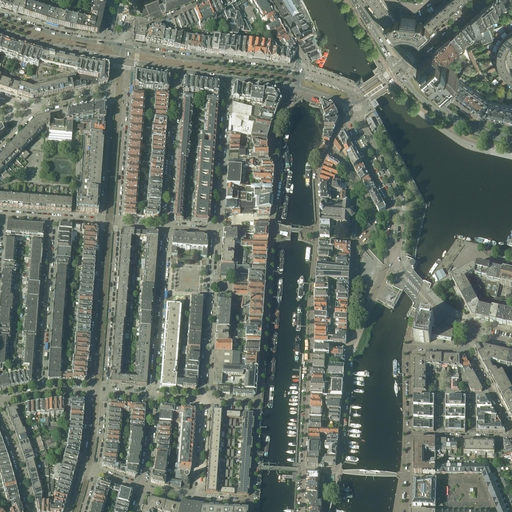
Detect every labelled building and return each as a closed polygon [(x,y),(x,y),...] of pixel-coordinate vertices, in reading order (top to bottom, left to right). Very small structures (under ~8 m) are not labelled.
[(3,0),(1,8),(6,10),(9,0),(3,0)] [(9,0),(6,10),(12,12),(15,0),(9,0)] [(15,0),(12,12),(17,14),(21,0),(15,0)] [(23,16),(27,1),(27,0),(26,0),(24,0),(24,1),(22,0),(21,0),(17,14),(23,16)] [(27,0),(27,1),(23,16),(29,18),(33,2),(27,0)] [(45,0),(46,1),(44,6),(50,8),(62,11),(62,10),(63,6),(64,3),(59,2),(58,5),(51,3),(52,0),(45,0)] [(144,15),(181,0),(142,0),(142,5),(143,8),(141,8),(140,12),(143,12),(144,15)] [(223,10),(219,1),(219,0),(210,5),(216,19),(220,28),(226,27),(228,27),(228,25),(228,22),(223,10)] [(224,0),(219,0),(219,1),(223,10),(228,8),(224,0)] [(264,0),(255,6),(257,10),(256,11),(257,13),(268,6),(265,2),(264,0)] [(310,25),(310,24),(312,23),(311,21),(312,20),(304,5),(302,0),(275,0),(282,10),(282,11),(285,15),(288,14),(289,15),(286,17),(291,25),(296,33),(310,25)] [(396,18),(389,8),(383,0),(367,0),(372,6),(393,37),(395,36),(396,35),(397,34),(399,34),(400,33),(402,33),(403,33),(405,33),(407,33),(408,18),(401,17),(401,18),(396,18)] [(420,40),(464,0),(445,0),(422,21),(421,21),(417,20),(417,19),(408,18),(407,33),(409,33),(411,34),(412,34),(414,35),(415,35),(416,36),(418,37),(419,38),(420,40)] [(493,0),(490,3),(496,17),(500,15),(498,11),(493,0)] [(498,0),(493,0),(498,11),(501,10),(502,13),(504,12),(502,8),(498,0)] [(504,0),(498,0),(502,8),(504,7),(505,9),(508,9),(506,4),(504,0)] [(39,4),(33,2),(29,18),(35,19),(39,4)] [(496,18),(496,17),(490,3),(487,6),(492,20),(496,18)] [(41,21),(44,6),(39,4),(35,19),(41,21)] [(210,5),(203,8),(208,22),(216,19),(210,5)] [(50,8),(44,6),(41,21),(47,23),(50,8)] [(74,14),(75,9),(74,9),(75,7),(69,6),(68,12),(64,28),(70,29),(74,14)] [(249,31),(245,22),(241,14),(238,8),(235,9),(233,10),(231,6),(228,8),(223,10),(228,22),(228,25),(228,27),(227,33),(226,37),(226,40),(237,41),(239,31),(250,32),(251,31),(249,31)] [(268,6),(257,13),(258,14),(259,14),(261,16),(270,10),(268,6)] [(495,27),(492,20),(487,6),(482,11),(487,23),(489,29),(495,27)] [(62,11),(50,8),(47,23),(58,26),(62,11)] [(203,8),(194,12),(199,24),(200,26),(208,22),(203,8)] [(261,20),(272,13),(270,10),(261,16),(261,17),(260,18),(261,20)] [(68,12),(62,11),(58,26),(64,28),(68,12)] [(494,40),(489,29),(487,23),(482,11),(477,15),(488,42),(494,40)] [(194,13),(190,14),(195,26),(199,24),(194,12),(194,13)] [(263,24),(275,17),(272,13),(261,20),(263,24)] [(79,15),(74,14),(70,29),(76,31),(79,15)] [(190,14),(186,16),(191,27),(195,26),(190,14)] [(80,15),(79,15),(76,31),(82,32),(85,16),(80,15)] [(99,33),(102,19),(102,18),(91,17),(90,16),(90,15),(86,15),(85,16),(82,32),(83,32),(84,32),(85,32),(97,34),(99,33)] [(477,15),(472,19),(478,33),(483,45),(488,42),(477,15)] [(104,33),(103,41),(76,37),(73,57),(107,63),(107,62),(149,69),(149,67),(234,80),(236,62),(151,50),(152,48),(115,43),(116,35),(118,26),(114,26),(116,18),(108,16),(104,33)] [(186,16),(182,18),(186,28),(188,32),(189,32),(188,29),(191,27),(186,16)] [(278,22),(275,17),(263,24),(266,29),(269,28),(278,23),(278,22)] [(182,18),(177,19),(182,30),(186,28),(182,18)] [(182,31),(182,30),(177,19),(174,21),(177,32),(183,33),(182,31)] [(220,28),(216,19),(208,22),(200,26),(202,30),(204,30),(209,30),(215,29),(217,29),(220,28)] [(472,19),(468,23),(477,34),(478,33),(472,19)] [(174,21),(172,22),(171,32),(168,47),(174,48),(176,35),(177,32),(174,21)] [(166,24),(163,46),(168,47),(171,32),(172,22),(166,24)] [(271,34),(281,28),(278,23),(269,28),(266,29),(270,35),(271,34)] [(468,23),(464,26),(475,39),(477,37),(475,35),(477,34),(468,23)] [(166,24),(160,27),(157,45),(163,46),(166,24)] [(310,25),(296,33),(302,42),(305,40),(303,36),(314,30),(311,24),(310,25)] [(464,26),(461,29),(470,40),(472,38),(474,40),(473,40),(475,41),(476,40),(475,39),(464,26)] [(160,27),(154,29),(151,44),(157,45),(160,27)] [(281,28),(271,34),(274,37),(283,32),(281,28)] [(154,29),(147,32),(144,43),(151,44),(154,29)] [(461,29),(458,32),(468,44),(470,43),(469,41),(470,40),(461,29)] [(140,31),(137,30),(135,41),(144,43),(147,32),(146,32),(141,31),(140,31)] [(183,33),(177,32),(176,35),(174,48),(180,49),(182,36),(183,33)] [(218,55),(220,39),(220,35),(220,33),(214,32),(214,38),(213,39),(212,54),(218,55)] [(283,32),(274,37),(276,41),(285,35),(283,32)] [(458,32),(454,35),(465,47),(467,46),(467,47),(469,45),(468,44),(458,32)] [(511,39),(508,33),(502,39),(510,46),(511,44),(511,39)] [(220,35),(220,39),(218,55),(224,56),(226,40),(226,37),(221,37),(221,36),(220,35)] [(283,42),(288,39),(286,35),(285,35),(276,41),(274,42),(275,43),(277,42),(279,44),(283,42)] [(454,35),(450,38),(470,61),(471,62),(472,62),(468,51),(465,47),(454,35)] [(305,40),(302,42),(304,47),(314,42),(311,37),(305,40)] [(450,38),(447,41),(465,62),(470,61),(450,38)] [(510,46),(502,39),(498,45),(508,50),(508,49),(509,48),(510,47),(510,46)] [(237,41),(226,40),(224,56),(235,57),(237,41)] [(10,43),(5,41),(0,53),(6,56),(10,43)] [(465,62),(447,41),(436,51),(446,63),(448,61),(449,62),(453,58),(460,66),(468,65),(465,62)] [(314,42),(304,47),(307,51),(316,46),(314,42)] [(15,45),(10,43),(6,56),(11,57),(15,45)] [(294,49),(290,43),(285,46),(280,49),(286,53),(294,49)] [(267,45),(261,44),(259,60),(265,60),(267,45)] [(316,46),(307,51),(310,57),(315,55),(316,56),(320,55),(321,52),(321,51),(321,50),(319,44),(316,46)] [(21,47),(15,45),(11,57),(17,59),(21,47)] [(508,50),(498,45),(495,53),(506,55),(506,54),(507,53),(507,52),(507,51),(508,50)] [(21,63),(26,48),(21,47),(17,59),(15,63),(21,65),(21,63)] [(274,47),(273,47),(271,61),(279,62),(280,49),(279,50),(276,49),(274,47)] [(32,50),(26,48),(21,63),(27,65),(32,50)] [(286,53),(285,63),(290,63),(296,53),(294,49),(286,53)] [(32,66),(37,52),(32,50),(27,65),(32,66)] [(469,51),(479,76),(481,75),(471,50),(469,51)] [(459,78),(451,69),(446,63),(436,51),(435,52),(421,64),(417,68),(425,77),(427,75),(434,83),(436,81),(439,84),(443,89),(445,87),(449,91),(451,89),(459,78)] [(38,66),(42,53),(37,52),(32,66),(37,68),(38,66)] [(76,81),(77,75),(80,62),(68,59),(60,58),(55,57),(48,55),(42,53),(38,66),(37,68),(40,69),(37,76),(38,79),(34,80),(24,76),(21,85),(17,95),(29,99),(32,100),(36,99),(74,91),(72,84),(71,80),(76,81)] [(506,60),(495,60),(497,68),(507,64),(507,63),(506,62),(506,61),(506,60)] [(85,63),(80,62),(77,75),(82,76),(85,63)] [(91,64),(85,63),(82,76),(88,77),(91,64)] [(98,78),(101,65),(96,64),(93,78),(92,83),(92,86),(96,85),(98,80),(98,78)] [(507,64),(497,68),(500,75),(509,69),(509,68),(508,67),(508,66),(507,64)] [(108,75),(108,72),(109,68),(108,67),(101,65),(98,78),(98,80),(96,85),(99,85),(100,81),(100,79),(102,75),(108,75)] [(509,69),(500,75),(505,81),(511,72),(511,71),(511,72),(511,71),(510,70),(509,69)] [(140,72),(135,72),(133,73),(133,86),(132,95),(138,95),(139,88),(140,72)] [(108,81),(108,75),(102,75),(100,79),(100,81),(99,85),(106,83),(108,81)] [(7,91),(11,81),(6,79),(2,89),(7,91)] [(456,93),(464,82),(459,79),(452,90),(456,93)] [(12,93),(16,83),(11,81),(7,91),(12,93)] [(464,82),(456,93),(457,94),(460,96),(462,97),(469,86),(464,82)] [(17,95),(21,85),(16,83),(12,93),(17,95)] [(469,86),(462,97),(462,98),(465,100),(467,101),(474,90),(469,86)] [(264,90),(251,89),(250,103),(250,104),(262,105),(263,98),(264,90)] [(275,92),(264,90),(263,98),(268,99),(280,101),(275,92)] [(479,93),(474,90),(467,101),(468,101),(467,102),(470,104),(470,103),(472,104),(479,93)] [(479,93),(472,104),(473,105),(472,105),(475,107),(477,108),(485,97),(479,93)] [(143,96),(138,95),(132,95),(131,103),(143,104),(143,96)] [(485,97),(477,108),(478,109),(477,109),(480,111),(481,111),(482,112),(490,101),(485,97)] [(280,101),(268,99),(267,105),(278,108),(280,102),(280,101)] [(490,101),(482,112),(485,114),(486,113),(491,114),(495,101),(490,100),(490,101)] [(500,102),(495,101),(491,114),(493,114),(492,115),(496,115),(497,115),(500,102)] [(191,111),(192,103),(182,102),(182,112),(192,113),(192,111),(191,111)] [(507,103),(500,102),(497,115),(499,116),(502,117),(502,116),(504,117),(507,103)] [(143,104),(131,103),(131,111),(142,111),(143,104)] [(320,106),(319,107),(322,110),(324,117),(334,109),(323,103),(321,103),(320,106)] [(98,124),(99,115),(105,115),(106,105),(104,104),(68,112),(67,114),(66,123),(73,123),(73,121),(78,122),(78,121),(83,120),(82,123),(98,124)] [(216,116),(217,105),(205,104),(205,105),(207,105),(206,113),(204,113),(204,115),(216,116)] [(244,107),(238,106),(232,104),(230,134),(246,136),(247,132),(251,132),(252,127),(256,127),(257,120),(251,119),(252,109),(250,108),(247,108),(244,107)] [(278,108),(267,105),(266,104),(265,111),(275,114),(278,108)] [(334,109),(324,117),(323,117),(325,119),(324,120),(324,121),(325,122),(336,113),(334,109)] [(275,114),(265,111),(262,110),(261,115),(273,118),(275,114)] [(142,111),(131,111),(130,118),(143,119),(143,118),(142,118),(142,111)] [(190,122),(191,115),(192,115),(192,113),(182,112),(181,122),(190,122)] [(330,123),(338,118),(336,113),(325,122),(325,124),(329,122),(330,123)] [(216,126),(216,116),(204,115),(204,116),(206,116),(205,124),(203,124),(203,125),(216,126)] [(50,116),(39,119),(37,120),(36,120),(36,121),(44,129),(45,128),(49,128),(50,122),(50,116)] [(143,119),(130,118),(129,126),(141,127),(142,121),(143,121),(143,119)] [(325,126),(338,123),(338,118),(330,123),(329,122),(325,124),(325,126)] [(272,123),(260,121),(257,120),(256,127),(258,128),(269,129),(272,123)] [(23,150),(37,136),(44,129),(36,121),(35,121),(31,125),(15,142),(23,150)] [(50,122),(49,128),(48,142),(71,144),(72,128),(72,125),(73,123),(66,123),(64,123),(64,122),(63,122),(63,123),(62,123),(62,122),(61,122),(60,122),(60,121),(59,121),(58,121),(56,121),(55,122),(53,121),(53,122),(50,122)] [(190,123),(190,122),(181,122),(180,131),(190,132),(191,131),(191,130),(189,130),(190,123)] [(104,125),(98,125),(98,126),(91,126),(86,127),(85,135),(104,136),(104,125)] [(143,126),(142,138),(146,138),(146,139),(147,139),(147,141),(149,141),(149,139),(150,139),(151,132),(146,132),(147,128),(150,128),(150,125),(147,125),(147,126),(143,126)] [(215,137),(216,126),(203,125),(203,126),(205,127),(205,134),(203,134),(203,136),(215,137)] [(141,127),(129,126),(129,134),(141,135),(141,127)] [(266,139),(268,134),(269,129),(258,128),(257,131),(255,131),(255,133),(251,132),(247,132),(246,136),(266,139)] [(189,141),(189,134),(190,134),(190,132),(180,131),(180,140),(189,141)] [(351,144),(346,134),(345,133),(343,134),(339,141),(344,148),(351,144)] [(141,135),(129,134),(128,142),(140,143),(141,135)] [(104,136),(85,135),(84,135),(80,186),(77,189),(76,213),(98,214),(99,196),(98,196),(98,193),(99,193),(104,136)] [(344,149),(344,148),(339,141),(337,139),(334,145),(340,153),(342,151),(344,149)] [(189,152),(189,150),(189,149),(188,149),(189,141),(180,140),(178,160),(187,160),(188,153),(189,153),(189,152)] [(323,146),(317,153),(318,153),(322,156),(327,149),(327,148),(329,144),(329,143),(329,142),(324,141),(324,142),(322,146),(323,146)] [(23,150),(15,142),(10,146),(11,147),(10,147),(18,155),(24,161),(29,155),(23,150)] [(140,143),(128,142),(128,150),(139,151),(140,143)] [(249,143),(248,143),(246,143),(246,151),(253,150),(253,147),(256,147),(256,150),(266,150),(266,144),(266,143),(249,142),(249,143)] [(351,144),(344,148),(344,149),(342,151),(343,153),(344,154),(353,148),(351,144)] [(10,147),(6,151),(14,159),(18,155),(10,147)] [(346,157),(355,152),(353,148),(344,154),(346,157)] [(139,151),(128,150),(127,158),(139,159),(139,151)] [(6,151),(3,155),(11,163),(14,159),(6,151)] [(355,152),(346,157),(348,160),(347,160),(348,161),(349,161),(350,163),(354,170),(362,165),(355,152)] [(3,155),(0,157),(0,159),(7,166),(11,163),(3,155)] [(139,159),(127,158),(126,166),(138,167),(139,159)] [(0,174),(8,183),(12,179),(3,170),(7,166),(0,159),(0,174)] [(257,163),(256,163),(255,168),(259,168),(261,168),(262,166),(260,166),(260,164),(264,164),(264,159),(257,159),(257,163)] [(273,169),(271,164),(268,159),(264,159),(264,164),(260,164),(260,166),(262,166),(261,168),(261,169),(273,169)] [(187,166),(186,165),(185,165),(186,163),(186,162),(186,160),(187,161),(187,160),(178,160),(177,172),(185,172),(185,168),(186,168),(187,167),(187,166)] [(337,163),(332,160),(330,165),(333,167),(341,170),(342,168),(337,163)] [(362,165),(354,170),(356,174),(364,169),(362,165)] [(138,167),(126,166),(126,174),(138,175),(138,167)] [(324,167),(322,171),(330,174),(336,176),(338,177),(340,172),(332,170),(324,167)] [(245,171),(245,168),(242,168),(239,168),(227,168),(227,177),(244,178),(245,171)] [(161,182),(162,172),(149,171),(149,172),(148,181),(161,182)] [(340,189),(341,182),(335,180),(336,176),(330,174),(322,171),(321,176),(333,181),(332,185),(331,190),(339,191),(340,189)] [(185,179),(186,177),(185,177),(184,177),(185,172),(177,172),(176,183),(184,184),(184,180),(185,180),(185,179)] [(351,179),(346,172),(342,178),(352,182),(351,179)] [(366,172),(358,176),(361,182),(362,181),(369,178),(366,172)] [(138,175),(126,174),(125,182),(137,183),(138,175)] [(320,181),(330,184),(332,185),(333,181),(321,176),(320,181)] [(248,187),(248,183),(227,181),(226,186),(241,187),(241,191),(245,192),(245,187),(248,187)] [(331,191),(331,190),(330,184),(320,181),(321,200),(327,200),(331,200),(331,194),(331,192),(331,191)] [(137,183),(125,182),(125,190),(136,191),(137,183)] [(185,191),(185,189),(184,189),(183,189),(184,184),(176,183),(175,195),(183,196),(183,191),(184,192),(185,191)] [(373,185),(366,188),(368,193),(376,190),(373,185)] [(359,216),(358,203),(358,202),(346,201),(346,191),(342,190),(342,189),(340,189),(339,191),(341,191),(340,201),(337,201),(336,206),(327,205),(321,204),(320,221),(330,222),(337,223),(337,225),(338,225),(338,227),(341,227),(341,226),(349,226),(348,237),(355,237),(357,216),(359,216)] [(136,191),(125,190),(124,198),(136,199),(136,191)] [(240,201),(240,193),(226,192),(225,201),(240,201)] [(376,192),(369,195),(372,200),(379,196),(376,192)] [(184,203),(184,201),(183,201),(183,196),(175,195),(175,207),(182,208),(182,206),(182,203),(183,203),(184,203)] [(379,196),(372,200),(374,205),(381,201),(379,196)] [(136,199),(124,198),(123,206),(135,207),(136,199)] [(270,210),(271,199),(251,199),(251,203),(246,203),(246,201),(240,201),(225,201),(224,215),(235,215),(253,215),(253,213),(255,213),(257,213),(257,212),(257,210),(270,210)] [(381,201),(374,205),(377,209),(383,206),(381,201)] [(183,215),(183,213),(182,213),(182,212),(182,208),(175,207),(174,219),(175,220),(181,221),(181,215),(183,215)] [(200,216),(200,215),(193,214),(192,214),(191,215),(193,215),(193,219),(191,219),(191,221),(207,223),(209,221),(209,215),(202,215),(202,216),(202,218),(200,217),(200,216)] [(82,235),(82,228),(72,227),(71,233),(72,233),(72,238),(76,238),(76,237),(77,234),(82,235)] [(245,238),(245,234),(236,234),(236,232),(223,232),(223,234),(222,242),(234,242),(235,241),(235,244),(239,244),(239,242),(241,242),(243,241),(243,238),(245,238)] [(189,248),(190,236),(174,235),(172,237),(172,247),(176,247),(185,248),(185,249),(189,250),(189,248)] [(207,250),(207,239),(206,238),(190,236),(189,248),(198,249),(198,251),(201,252),(202,252),(202,249),(207,250)] [(155,265),(156,250),(157,239),(146,238),(146,243),(143,243),(143,249),(145,249),(144,264),(155,265)] [(15,241),(5,241),(4,254),(16,255),(17,241),(15,241)] [(234,242),(222,242),(222,243),(222,247),(223,247),(222,254),(221,254),(220,264),(237,265),(237,260),(233,260),(234,242)] [(70,258),(71,253),(75,254),(75,251),(69,251),(57,250),(56,259),(69,260),(69,257),(70,258)] [(16,255),(4,254),(3,263),(15,264),(16,255)] [(350,260),(339,259),(337,259),(336,268),(349,269),(350,260)] [(154,288),(154,276),(155,265),(144,264),(143,276),(141,275),(140,282),(143,282),(143,287),(154,288)] [(485,288),(487,279),(490,267),(477,264),(474,274),(475,275),(474,279),(478,287),(485,288)] [(264,279),(265,272),(250,271),(250,267),(234,266),(220,266),(220,275),(233,276),(237,277),(237,271),(240,271),(240,274),(248,275),(248,278),(264,279)] [(349,269),(336,268),(333,268),(332,267),(318,266),(316,280),(329,281),(337,281),(349,282),(349,269)] [(470,267),(463,271),(466,278),(474,274),(470,267)] [(496,298),(500,282),(503,270),(490,267),(487,279),(485,288),(484,292),(483,295),(496,298)] [(68,269),(56,268),(55,278),(66,279),(68,279),(68,269)] [(432,277),(435,282),(446,276),(442,270),(435,273),(436,274),(432,277)] [(511,287),(511,272),(503,270),(500,282),(496,298),(505,300),(509,301),(511,287)] [(463,271),(452,277),(450,277),(454,284),(464,279),(466,278),(463,271)] [(14,273),(2,272),(2,280),(13,281),(14,273)] [(261,319),(264,279),(248,278),(247,283),(237,283),(237,277),(233,276),(232,296),(246,297),(244,318),(261,319)] [(66,279),(55,278),(54,295),(64,295),(66,279)] [(464,279),(454,284),(457,290),(467,285),(464,279)] [(13,281),(2,280),(1,288),(13,289),(13,281)] [(470,291),(468,285),(467,285),(457,290),(460,296),(470,291)] [(153,302),(153,293),(154,288),(143,287),(141,287),(141,290),(140,290),(139,292),(141,292),(140,294),(139,294),(139,296),(140,296),(140,299),(139,299),(139,301),(140,301),(153,302)] [(348,296),(348,288),(337,287),(336,296),(348,296)] [(13,289),(1,288),(0,296),(12,297),(13,289)] [(38,298),(39,294),(39,289),(26,288),(25,297),(26,298),(26,297),(38,298)] [(470,291),(460,296),(463,302),(474,297),(470,291)] [(330,301),(330,293),(328,293),(315,292),(315,300),(323,300),(329,301),(330,301)] [(64,295),(54,295),(53,306),(64,307),(64,295)] [(13,297),(12,297),(0,296),(0,301),(0,310),(12,311),(13,297)] [(37,312),(38,303),(38,298),(26,297),(26,298),(25,311),(37,312)] [(477,303),(474,297),(463,302),(467,308),(477,303)] [(202,314),(203,303),(203,298),(191,298),(190,307),(191,307),(190,313),(202,314)] [(152,315),(152,306),(153,302),(140,301),(140,303),(139,303),(138,305),(139,305),(139,308),(138,308),(138,310),(139,310),(139,312),(138,312),(138,314),(139,314),(152,315)] [(230,303),(218,302),(217,316),(230,316),(230,314),(229,314),(230,309),(231,309),(231,305),(230,305),(230,303)] [(476,318),(479,307),(477,303),(467,308),(472,317),(476,318)] [(179,306),(167,305),(166,320),(180,321),(181,315),(179,315),(179,306)] [(64,307),(53,306),(52,323),(62,324),(64,307)] [(483,320),(485,309),(479,307),(476,318),(483,320)] [(491,310),(485,309),(483,320),(489,321),(491,310)] [(492,309),(491,310),(489,321),(496,323),(499,310),(492,309)] [(12,311),(0,310),(0,324),(11,325),(12,311)] [(505,312),(499,310),(496,323),(502,324),(505,312)] [(37,321),(37,316),(37,312),(25,311),(24,320),(37,321)] [(511,313),(505,312),(502,324),(502,325),(506,326),(506,325),(509,326),(511,313)] [(201,330),(201,322),(202,314),(190,313),(189,330),(201,330)] [(125,314),(116,314),(115,321),(116,321),(116,323),(126,324),(126,321),(125,321),(125,314)] [(152,315),(139,314),(138,328),(140,328),(151,329),(152,315)] [(453,331),(436,328),(437,322),(433,322),(431,321),(431,318),(419,315),(414,341),(429,343),(430,337),(451,341),(453,331)] [(229,329),(230,323),(229,323),(229,318),(230,318),(230,316),(217,316),(216,329),(225,329),(228,329),(229,329)] [(36,335),(36,326),(37,321),(24,320),(23,334),(36,335)] [(180,321),(166,320),(165,335),(177,336),(178,326),(180,326),(180,321)] [(62,324),(52,323),(51,334),(61,335),(62,324)] [(146,386),(147,378),(151,329),(140,328),(136,377),(122,376),(126,324),(116,323),(115,323),(111,374),(113,375),(112,377),(111,377),(110,384),(146,386)] [(225,329),(216,329),(215,334),(217,334),(217,337),(215,337),(215,342),(228,342),(228,329),(225,329)] [(61,335),(51,334),(50,351),(60,352),(61,335)] [(199,348),(200,335),(189,334),(188,348),(199,348)] [(177,336),(165,335),(164,350),(178,351),(178,346),(176,346),(177,336)] [(9,339),(0,338),(0,347),(8,348),(9,339)] [(35,339),(23,338),(23,339),(23,348),(35,349),(35,339)] [(228,342),(215,342),(214,352),(231,353),(231,342),(228,342)] [(199,348),(188,348),(182,347),(182,355),(187,356),(199,356),(199,348)] [(487,361),(490,349),(478,347),(477,347),(476,348),(476,349),(477,349),(475,350),(476,352),(479,359),(482,364),(487,361)] [(35,349),(23,348),(22,361),(34,362),(35,349)] [(494,363),(496,351),(490,349),(487,361),(488,364),(489,364),(491,362),(494,363)] [(178,351),(164,350),(163,365),(175,366),(176,357),(177,357),(178,351)] [(60,352),(50,351),(49,360),(62,361),(62,352),(60,352)] [(507,367),(510,354),(496,351),(494,363),(496,363),(497,364),(507,367)] [(213,384),(217,384),(221,384),(222,374),(221,374),(222,367),(228,367),(231,367),(232,353),(231,353),(214,352),(213,384)] [(257,369),(258,358),(244,357),(244,354),(243,354),(232,353),(231,367),(243,368),(257,369)] [(314,355),(313,369),(325,370),(325,369),(324,369),(325,356),(314,355)] [(414,361),(414,366),(415,366),(415,368),(416,368),(416,366),(425,366),(425,370),(426,370),(437,371),(437,368),(437,367),(436,367),(436,356),(433,356),(433,357),(431,357),(431,356),(431,355),(426,355),(426,356),(423,356),(422,356),(421,356),(414,356),(414,361)] [(436,355),(436,356),(436,367),(437,367),(445,367),(446,367),(449,367),(452,367),(457,367),(458,367),(457,355),(452,355),(452,356),(449,356),(447,356),(447,355),(436,355)] [(198,365),(199,356),(187,356),(186,365),(198,365)] [(62,361),(49,360),(48,374),(61,375),(62,361)] [(496,371),(493,370),(489,364),(488,364),(487,361),(482,364),(490,379),(498,374),(496,371)] [(87,364),(73,363),(72,368),(73,369),(73,371),(72,371),(72,373),(73,373),(86,374),(87,364)] [(468,363),(462,364),(462,374),(464,374),(463,369),(470,368),(468,363)] [(175,366),(163,365),(161,380),(163,380),(162,383),(161,383),(161,388),(175,389),(176,382),(176,376),(174,376),(173,377),(172,376),(173,375),(173,373),(174,372),(175,366)] [(343,377),(344,366),(329,365),(328,376),(331,376),(343,377)] [(414,371),(413,376),(426,376),(426,374),(426,372),(426,370),(425,370),(425,366),(416,366),(416,368),(415,368),(415,371),(414,371)] [(243,368),(231,367),(228,367),(222,367),(221,374),(222,374),(244,376),(243,390),(247,390),(255,391),(257,369),(243,368)] [(470,368),(463,369),(464,374),(465,373),(466,376),(474,374),(470,368)] [(198,370),(186,369),(185,369),(185,373),(185,378),(197,379),(198,370)] [(502,372),(498,374),(490,379),(492,383),(504,377),(502,372)] [(86,374),(73,373),(72,381),(84,382),(86,380),(86,374)] [(462,374),(458,374),(458,375),(458,382),(459,384),(462,384),(464,384),(465,384),(467,384),(468,386),(469,388),(471,392),(481,392),(482,391),(474,374),(466,376),(465,373),(464,374),(462,374)] [(2,377),(0,377),(0,385),(1,390),(7,389),(10,388),(7,375),(2,376),(2,377)] [(458,375),(451,375),(451,382),(451,391),(459,392),(459,391),(459,384),(458,382),(458,375)] [(413,387),(413,392),(425,392),(425,390),(425,388),(432,388),(436,388),(436,381),(432,381),(425,381),(425,379),(426,376),(413,376),(413,381),(415,382),(415,384),(415,387),(413,387)] [(504,377),(492,383),(495,388),(507,382),(504,377)] [(324,383),(324,382),(312,382),(311,395),(322,396),(324,396),(325,383),(324,383)] [(342,397),(343,383),(332,383),(329,382),(328,396),(342,397)] [(507,382),(495,388),(498,393),(509,387),(507,382)] [(511,391),(509,387),(498,393),(500,398),(511,391)] [(511,391),(500,398),(511,420),(511,391)] [(434,397),(413,397),(413,407),(413,409),(413,419),(413,421),(413,431),(424,431),(433,432),(434,432),(445,432),(465,432),(465,422),(465,420),(465,410),(465,408),(465,398),(446,398),(434,397)] [(492,408),(486,398),(477,398),(477,408),(492,408)] [(83,409),(84,403),(82,402),(69,401),(63,401),(63,407),(70,408),(83,409)] [(6,411),(7,415),(17,412),(19,411),(17,407),(6,409),(6,411)] [(173,414),(174,408),(161,407),(159,409),(159,413),(159,418),(159,422),(171,423),(171,419),(171,414),(173,414)] [(173,414),(173,423),(182,424),(178,470),(190,471),(192,446),(193,446),(193,444),(192,443),(192,442),(193,441),(193,439),(193,437),(193,435),(193,434),(193,433),(194,432),(194,430),(193,430),(193,428),(194,428),(194,426),(194,425),(195,411),(193,410),(174,408),(173,414)] [(324,417),(325,409),(323,409),(310,409),(309,420),(321,420),(321,417),(324,417)] [(340,418),(341,410),(329,410),(329,418),(332,418),(340,418)] [(505,433),(493,411),(477,410),(476,420),(477,420),(477,423),(476,423),(476,432),(505,433)] [(221,433),(222,418),(222,412),(212,411),(210,432),(221,433)] [(17,412),(7,415),(9,420),(18,416),(17,412)] [(252,435),(253,420),(254,414),(243,413),(242,419),(241,434),(252,435)] [(18,416),(9,420),(11,424),(20,421),(18,416)] [(321,430),(321,423),(320,423),(321,420),(309,420),(309,429),(321,430)] [(20,421),(11,424),(13,429),(22,425),(20,421)] [(22,425),(13,429),(15,434),(24,430),(22,425)] [(47,457),(42,444),(36,425),(24,430),(15,434),(18,444),(25,463),(35,461),(47,457)] [(338,435),(339,430),(321,430),(309,429),(308,439),(320,440),(320,435),(323,435),(325,435),(327,435),(338,435)] [(220,453),(221,438),(221,433),(210,432),(209,452),(220,453)] [(251,455),(252,440),(252,435),(241,434),(240,454),(251,455)] [(141,450),(142,441),(142,436),(129,435),(127,454),(140,454),(141,450)] [(509,511),(509,510),(509,509),(504,507),(503,505),(502,502),(501,500),(500,497),(499,495),(498,492),(497,490),(496,487),(495,485),(494,482),(493,480),(492,477),(491,475),(488,466),(486,466),(479,466),(478,466),(474,466),(472,466),(468,466),(467,466),(462,466),(457,466),(451,466),(446,466),(440,466),(435,466),(435,463),(435,459),(435,457),(435,452),(435,449),(435,441),(422,441),(414,441),(414,444),(413,475),(435,474),(439,474),(446,474),(446,511),(509,511)] [(479,441),(471,441),(464,441),(464,453),(479,454),(479,441)] [(494,442),(479,441),(479,454),(494,454),(494,442)] [(511,446),(510,442),(503,442),(504,449),(505,449),(506,451),(511,448),(511,446)] [(320,455),(320,444),(308,444),(308,454),(319,455),(320,455)] [(337,445),(327,445),(326,445),(325,449),(327,450),(326,458),(336,459),(337,450),(337,445)] [(78,454),(66,450),(65,455),(78,459),(78,454)] [(218,473),(219,458),(220,453),(209,452),(207,473),(218,473)] [(127,458),(126,462),(125,466),(124,466),(124,467),(126,467),(138,468),(139,463),(140,459),(140,458),(140,454),(127,454),(127,458)] [(249,476),(250,460),(251,455),(240,454),(238,475),(249,476)] [(335,466),(336,459),(326,458),(319,458),(319,455),(308,454),(307,467),(325,468),(325,465),(335,466)] [(78,459),(65,455),(64,460),(76,464),(78,459)] [(166,466),(167,461),(155,459),(154,464),(153,468),(166,471),(167,466),(166,466)] [(76,464),(64,460),(63,462),(64,462),(63,465),(75,468),(76,464)] [(71,484),(75,469),(75,468),(63,465),(50,462),(50,478),(50,493),(53,493),(53,480),(59,482),(59,480),(71,484)] [(138,468),(126,467),(125,474),(135,478),(136,477),(137,471),(138,468)] [(180,477),(180,470),(171,469),(169,480),(180,482),(180,485),(184,485),(185,485),(184,485),(183,485),(183,484),(182,484),(182,483),(181,483),(181,482),(181,481),(181,480),(181,479),(181,478),(182,477),(182,476),(183,476),(183,475),(184,475),(185,474),(186,474),(187,474),(188,474),(189,475),(190,472),(190,471),(181,470),(180,477)] [(217,494),(217,488),(218,478),(218,473),(207,473),(206,493),(217,494)] [(307,473),(306,488),(319,489),(319,485),(322,485),(323,483),(319,483),(320,474),(307,473)] [(190,475),(189,475),(188,474),(187,474),(186,474),(185,474),(184,475),(183,475),(183,476),(182,476),(182,477),(181,478),(181,479),(181,480),(181,481),(181,482),(181,483),(182,483),(182,484),(183,484),(183,485),(184,485),(185,485),(187,486),(188,486),(188,485),(189,485),(190,485),(190,484),(191,484),(191,483),(192,483),(192,482),(192,481),(192,480),(192,479),(192,478),(192,477),(191,476),(190,475)] [(248,496),(249,481),(249,476),(238,475),(237,490),(237,495),(248,496)] [(168,487),(169,480),(165,479),(165,480),(152,477),(151,481),(152,483),(155,484),(161,486),(168,487)] [(412,507),(433,508),(434,480),(434,479),(430,477),(413,481),(413,482),(412,506),(412,507)] [(70,488),(71,484),(59,480),(59,482),(60,482),(59,485),(70,488)] [(180,485),(180,482),(169,480),(168,487),(179,489),(180,485)] [(99,482),(98,483),(96,487),(109,491),(110,485),(99,482)] [(319,489),(306,488),(305,503),(309,503),(322,503),(331,504),(332,502),(331,501),(332,498),(322,498),(322,493),(319,493),(319,489)] [(131,492),(121,489),(119,494),(120,494),(131,497),(132,494),(131,492)] [(106,495),(95,491),(94,496),(106,500),(107,498),(106,498),(106,495)] [(67,497),(57,494),(54,494),(53,496),(55,496),(55,499),(66,502),(67,497)] [(131,497),(120,494),(117,503),(128,506),(131,497)] [(156,511),(162,511),(165,502),(160,500),(159,502),(157,502),(157,501),(154,500),(155,499),(150,498),(147,509),(153,511),(156,511)] [(104,503),(93,500),(91,505),(104,508),(104,507),(103,506),(104,503)] [(172,506),(172,505),(169,504),(170,503),(165,502),(162,511),(178,511),(181,504),(180,504),(180,506),(175,504),(174,506),(172,506)] [(63,511),(65,507),(53,504),(50,503),(50,511),(63,511)] [(309,503),(309,504),(308,511),(325,511),(322,511),(322,510),(325,510),(325,508),(322,508),(322,503),(309,503)]
